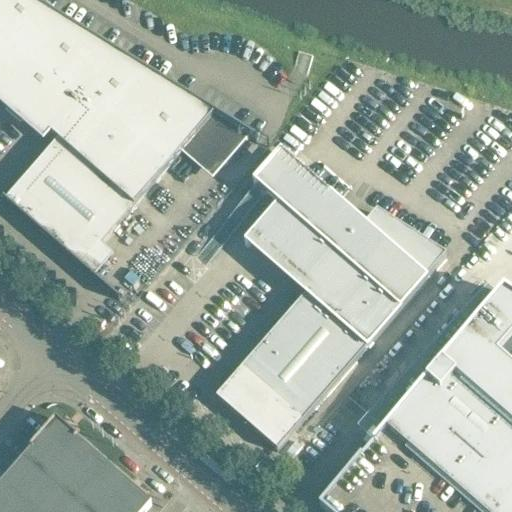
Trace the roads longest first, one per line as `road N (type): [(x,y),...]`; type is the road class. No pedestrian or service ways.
road 1 (unknown): [(479,307),(288,511)]
road 2 (unclassified): [(223,511),(49,362)]
